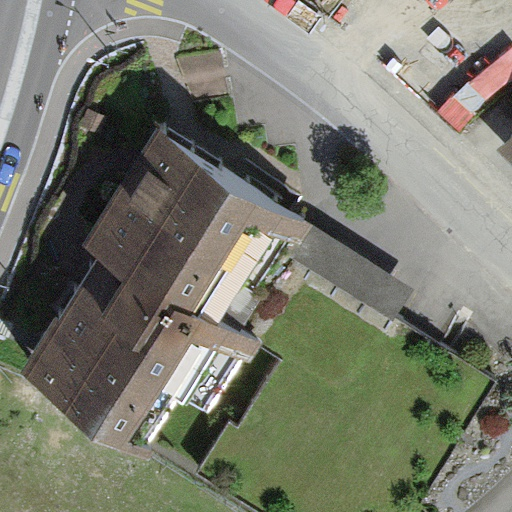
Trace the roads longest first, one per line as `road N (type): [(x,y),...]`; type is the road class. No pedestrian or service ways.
road 1 (residential): [(511,266),(265,33),(193,0)]
road 2 (secondary): [(35,0),(0,136)]
